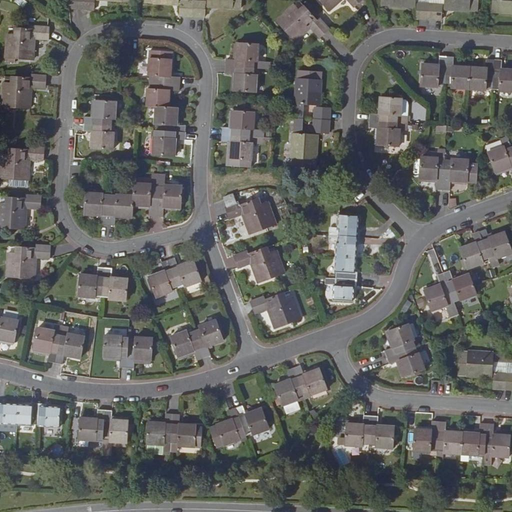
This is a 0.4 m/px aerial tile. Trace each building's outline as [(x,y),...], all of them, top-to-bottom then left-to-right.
[(79,12),(80,0),(67,0),(67,11),(79,12)] [(92,0),(80,0),(79,12),(91,13),(92,0)] [(206,0),(207,6),(218,7),(217,9),(239,11),(239,0),(206,0)] [(315,0),(328,14),(343,0),(344,0),(352,10),(362,2),(360,0),(315,0)] [(415,22),(427,23),(428,0),(380,0),(380,8),(402,10),(402,7),(416,8),(416,11),(415,22)] [(428,0),(427,23),(439,23),(440,9),(443,9),(453,10),(453,13),(475,14),(475,0),(428,0)] [(511,0),(490,0),(489,15),(511,17),(511,14),(511,13),(511,0)] [(178,18),(190,19),(191,4),(179,3),(178,18)] [(191,4),(190,19),(202,20),(203,5),(191,4)] [(315,23),(305,12),(300,15),(293,7),(274,23),(293,44),(309,30),(318,40),(327,32),(318,21),(315,23)] [(47,41),(48,28),(33,28),(33,30),(20,29),(20,36),(8,35),(6,59),(33,62),(34,40),(47,41)] [(225,62),(225,69),(254,71),(255,65),(256,65),(258,47),(236,45),(234,63),(232,63),(225,62)] [(436,90),(443,90),(444,60),(437,60),(437,69),(420,68),(419,91),(436,92),(436,90)] [(450,93),(466,94),(468,71),(452,70),(452,60),(444,60),(443,90),(450,91),(450,93)] [(148,79),(148,85),(177,87),(178,80),(173,80),(169,80),(170,64),(148,62),(147,79),(148,79)] [(484,93),(490,93),(492,63),(485,63),(484,72),(468,71),(466,94),(484,95),(484,93)] [(492,63),(490,93),(497,94),(497,96),(511,96),(511,74),(499,73),(499,64),(492,63)] [(254,71),(225,69),(224,76),(231,77),(233,77),(232,93),(254,95),(255,78),(254,78),(254,71)] [(316,95),(319,95),(321,73),(298,72),(297,80),(296,80),(293,105),(295,106),(295,113),(302,114),(302,106),(315,107),(316,95)] [(44,91),(45,79),(31,78),(30,80),(17,80),(17,87),(5,86),(4,109),(29,111),(31,90),(44,91)] [(144,110),(155,111),(167,111),(168,94),(171,94),(177,95),(177,87),(148,85),(148,92),(146,91),(144,110)] [(368,116),(368,123),(397,125),(406,125),(407,125),(407,118),(401,118),(402,102),(402,101),(379,100),(378,116),(368,116)] [(82,120),(82,127),(111,129),(111,123),(113,123),(114,105),(93,103),(92,121),(82,120)] [(313,121),(328,122),(329,111),(314,109),(313,121)] [(155,128),(155,134),(183,136),(184,129),(179,129),(175,129),(176,112),(170,111),(167,111),(155,111),(153,128),(155,128)] [(220,129),(220,136),(249,139),(250,133),(251,133),(251,132),(253,115),(231,114),(229,130),(226,130),(220,129)] [(328,134),(328,122),(313,121),(312,133),(328,134)] [(397,125),(368,123),(367,130),(377,131),(377,147),(398,149),(399,132),(397,132),(397,129),(405,130),(406,125),(397,125)] [(111,129),(82,127),(81,135),(91,136),(90,151),(111,152),(112,137),(110,137),(111,129)] [(312,147),(313,136),(300,136),(301,128),(294,127),(293,135),(292,135),(289,161),(291,161),(290,167),(313,169),(315,148),(312,147)] [(249,139),(260,140),(261,132),(251,132),(251,133),(250,133),(249,139)] [(183,136),(155,134),(154,141),(153,141),(151,158),(173,159),(174,143),(178,144),(183,144),(183,136)] [(249,139),(220,136),(220,144),(225,144),(228,144),(227,160),(249,162),(250,146),(248,145),(249,139)] [(30,150),(14,149),(13,156),(1,155),(0,176),(0,178),(11,179),(11,176),(29,177),(30,160),(44,161),(45,148),(30,147),(30,150)] [(510,179),(511,177),(511,161),(507,148),(501,150),(500,148),(484,154),(492,175),(507,170),(508,173),(510,179)] [(433,190),(440,190),(442,160),(443,149),(435,149),(435,158),(419,157),(417,179),(418,179),(434,180),(433,183),(433,190)] [(442,160),(440,190),(448,191),(449,184),(449,181),(464,182),(466,160),(449,159),(448,161),(442,160)] [(493,178),(508,173),(507,170),(492,175),(493,178)] [(151,184),(134,183),(134,195),(133,206),(150,207),(149,216),(156,216),(158,186),(152,186),(152,184),(151,184)] [(165,185),(164,187),(158,186),(156,216),(164,217),(164,210),(164,208),(181,209),(182,186),(165,185)] [(103,194),(85,192),(84,215),(101,216),(100,225),(108,226),(110,195),(103,194)] [(134,195),(116,194),(116,195),(110,195),(108,226),(115,226),(115,217),(132,218),(133,206),(134,195)] [(232,194),(223,198),(227,208),(236,204),(232,194)] [(10,204),(0,203),(0,227),(8,228),(8,225),(26,226),(27,208),(41,209),(42,197),(27,195),(27,199),(10,198),(10,204)] [(227,208),(225,208),(229,220),(242,215),(248,232),(265,226),(266,228),(276,224),(268,202),(258,206),(256,200),(240,206),(239,203),(236,204),(227,208)] [(360,215),(338,213),(337,228),(329,228),(329,235),(360,237),(360,230),(359,230),(360,215)] [(265,226),(248,232),(249,235),(266,228),(265,226)] [(486,229),(479,232),(489,259),(492,268),(500,265),(498,259),(511,253),(511,251),(505,231),(489,237),(486,229)] [(475,243),(460,248),(468,270),(484,264),(483,261),(489,259),(479,232),(472,234),(475,243)] [(360,237),(329,235),(329,243),(336,243),(335,257),(356,258),(357,244),(359,244),(360,237)] [(20,254),(8,253),(6,277),(17,278),(17,275),(35,276),(36,258),(50,259),(51,246),(37,245),(36,248),(20,247),(20,254)] [(247,251),(233,256),(238,269),(251,264),(257,280),(274,274),(275,277),(285,273),(277,251),(266,256),(263,249),(248,254),(247,251)] [(230,268),(236,266),(233,256),(227,258),(230,268)] [(356,258),(335,257),(334,273),(336,273),(336,279),(357,280),(357,273),(356,272),(356,258)] [(174,258),(168,260),(178,287),(184,285),(185,288),(202,281),(194,260),(177,266),(174,258)] [(168,260),(161,262),(163,268),(164,270),(148,277),(156,298),(173,292),(172,289),(178,287),(168,260)] [(105,268),(98,267),(97,276),(80,274),(78,297),(95,299),(96,297),(102,297),(105,268)] [(112,269),(105,268),(102,297),(109,298),(108,300),(126,301),(128,278),(111,277),(112,269)] [(163,268),(147,274),(148,277),(164,270),(163,268)] [(450,271),(443,274),(453,302),(460,299),(460,302),(477,295),(473,286),(469,273),(453,280),(450,271)] [(274,274),(257,280),(258,283),(275,277),(274,274)] [(443,274),(436,276),(438,282),(439,285),(424,290),(431,312),(446,306),(450,318),(458,315),(453,302),(443,274)] [(357,280),(336,279),(335,286),(334,299),(352,300),(353,287),(357,287),(357,280)] [(438,282),(423,288),(424,290),(439,285),(438,282)] [(264,297),(250,302),(254,314),(267,309),(274,326),(290,320),(291,322),(302,318),(294,297),(283,301),(280,294),(265,300),(264,297)] [(1,319),(0,318),(0,340),(14,343),(19,321),(1,317),(1,319)] [(200,329),(194,331),(204,358),(210,355),(208,347),(212,346),(224,342),(216,320),(199,326),(200,329)] [(290,320),(274,326),(275,328),(291,322),(290,320)] [(415,322),(409,324),(412,333),(416,333),(418,332),(419,328),(419,325),(415,322)] [(409,324),(387,332),(393,348),(391,349),(385,350),(387,357),(415,347),(413,341),(415,341),(414,340),(418,338),(416,333),(412,333),(409,324)] [(55,331),(37,327),(33,350),(50,353),(50,356),(49,362),(56,363),(61,335),(54,333),(55,331)] [(187,330),(170,337),(178,358),(194,352),(197,360),(204,358),(194,331),(188,333),(187,330)] [(387,332),(385,333),(391,349),(393,348),(387,332)] [(67,336),(61,335),(56,363),(63,365),(64,356),(81,359),(85,337),(68,333),(67,336)] [(122,336),(104,335),(103,358),(120,359),(120,362),(120,368),(127,368),(129,338),(122,338),(122,336)] [(135,339),(129,338),(127,368),(134,369),(134,364),(134,360),(151,361),(152,361),(153,338),(135,337),(135,339)] [(415,347),(387,357),(390,364),(396,362),(398,361),(403,377),(425,369),(419,353),(418,353),(415,347)] [(468,352),(460,352),(458,376),(481,378),(481,374),(492,375),(493,361),(507,362),(508,355),(494,354),(494,353),(468,351),(468,352)] [(194,352),(178,358),(179,360),(195,354),(194,352)] [(319,368),(303,374),(300,366),(294,369),(304,396),(310,393),(311,396),(327,390),(319,368)] [(290,379),(274,385),(282,407),(299,400),(298,398),(304,396),(294,369),(287,371),(290,379)] [(506,374),(494,373),(493,389),(505,390),(506,374)] [(314,402),(328,395),(326,390),(312,397),(314,402)] [(4,401),(0,401),(0,422),(2,423),(1,425),(17,426),(18,404),(4,402),(4,401)] [(33,405),(18,404),(17,426),(32,427),(32,425),(38,425),(40,403),(33,403),(33,405)] [(46,404),(40,403),(38,425),(44,425),(44,427),(60,429),(61,407),(46,405),(46,404)] [(262,408),(245,414),(242,406),(236,408),(246,436),(252,434),(253,436),(270,429),(262,408)] [(232,419),(216,424),(224,446),(241,440),(240,438),(246,436),(236,408),(229,411),(231,416),(232,419)] [(97,419),(80,418),(79,440),(97,441),(97,440),(103,440),(105,410),(98,410),(97,419)] [(128,420),(111,420),(112,417),(112,411),(105,410),(103,440),(110,440),(109,443),(127,444),(128,420)] [(165,423),(148,422),(146,445),(148,445),(164,446),(163,453),(163,454),(170,455),(171,443),(173,414),(166,414),(165,420),(165,423)] [(196,425),(179,424),(180,415),(173,414),(171,443),(177,444),(177,447),(195,448),(196,427),(196,425)] [(231,416),(215,422),(216,424),(232,419),(231,416)] [(370,416),(364,416),(363,424),(346,423),(345,438),(345,446),(363,447),(363,445),(369,445),(370,416)] [(378,417),(370,416),(369,445),(376,446),(376,448),(393,449),(395,426),(378,425),(378,417)] [(439,422),(432,421),(431,430),(414,429),(413,451),(413,452),(422,452),(431,453),(431,451),(437,451),(439,422)] [(448,422),(439,422),(437,451),(444,452),(443,454),(461,455),(462,432),(447,431),(448,422)] [(486,425),(479,424),(479,433),(462,432),(461,455),(478,456),(478,455),(485,456),(486,425)] [(494,425),(486,425),(485,456),(491,456),(491,457),(509,458),(509,443),(510,435),(494,434),(494,425)] [(337,445),(345,446),(345,438),(338,438),(337,445)] [(164,446),(148,445),(147,452),(163,453),(164,446)]
